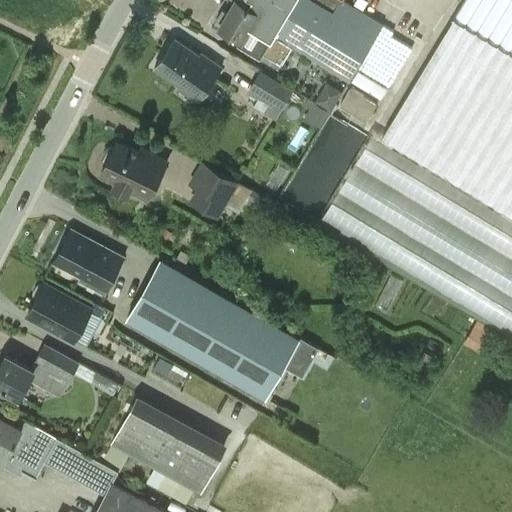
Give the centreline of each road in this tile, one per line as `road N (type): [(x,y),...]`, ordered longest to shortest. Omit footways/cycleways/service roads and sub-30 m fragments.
road 1 (unclassified): [(0,245),(126,0)]
road 2 (unknown): [(25,196),(170,274)]
